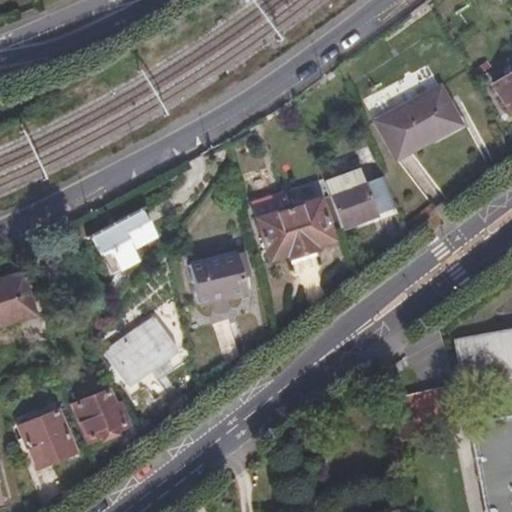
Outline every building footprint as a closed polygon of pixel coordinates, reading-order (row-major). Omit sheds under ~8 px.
[(511,111),(511,76),(495,85),(509,113),(511,111)] [(459,126),(439,89),(374,123),(394,161),(459,126)] [(339,230),(394,211),(369,148),(323,166),(331,186),(324,188),(339,230)] [(316,169),(324,188),(331,186),(323,166),(316,169)] [(284,204),(282,196),(252,204),(270,261),(289,253),(291,259),(301,256),(286,211),(284,204)] [(289,202),(284,204),(286,211),(294,209),(293,205),(289,202)] [(286,211),(301,256),(312,253),(310,247),(330,241),(316,202),(294,209),(286,211)] [(153,244),(138,215),(86,241),(96,259),(103,255),(115,278),(136,268),(130,256),(153,244)] [(234,254),(186,267),(196,305),(244,292),(234,254)] [(308,310),(327,296),(318,268),(306,272),(297,275),(308,310)] [(0,323),(30,316),(19,273),(0,277),(0,323)] [(175,350),(153,319),(102,356),(125,388),(175,350)] [(238,356),(222,326),(207,333),(224,366),(238,356)] [(511,329),(451,340),(460,386),(511,377),(511,329)] [(463,421),(453,380),(446,382),(428,387),(438,427),(456,423),(463,421)] [(87,443),(126,426),(118,406),(114,408),(107,393),(72,408),(87,443)] [(415,433),(404,393),(389,397),(399,437),(415,433)] [(72,451),(54,410),(15,427),(34,468),(72,451)] [(511,511),(511,412),(465,421),(481,511),(511,511)]
